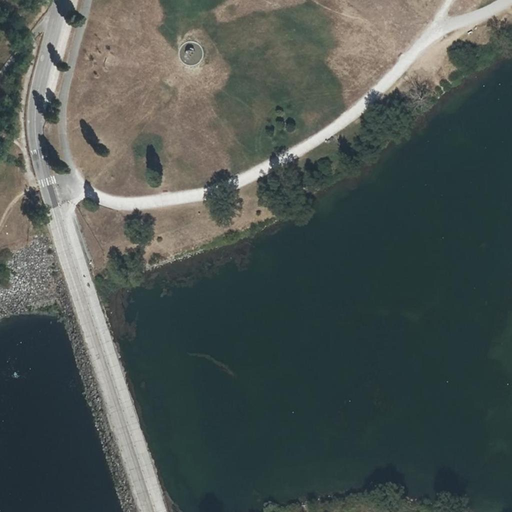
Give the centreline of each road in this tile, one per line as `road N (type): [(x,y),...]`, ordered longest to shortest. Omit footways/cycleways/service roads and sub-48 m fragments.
road 1 (tertiary): [(61,0),(34,117),(72,274)]
road 2 (tertiary): [(148,511),(72,274)]
